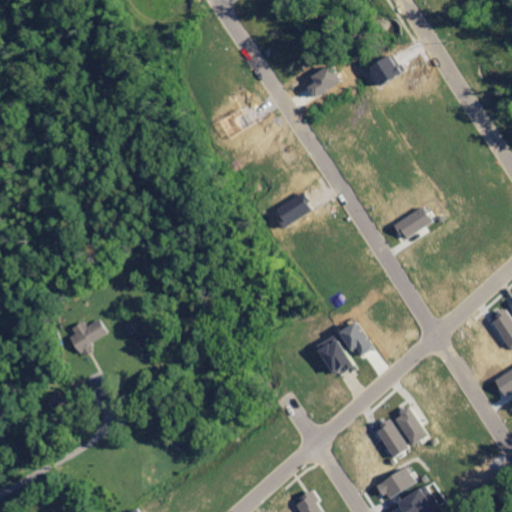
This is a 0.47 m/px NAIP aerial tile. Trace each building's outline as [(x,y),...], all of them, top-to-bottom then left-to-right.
[(309,78),(318,95),(344,81),(336,64),(309,78)] [(435,222),(427,206),(397,221),(405,237),(435,222)] [(511,345),(511,311),(496,318),(510,347),(511,345)] [(112,333),(96,343),(98,347),(95,348),(97,353),(90,357),(88,353),(84,355),(74,338),(80,334),(77,329),(88,322),(91,328),(104,320),(112,333)] [(135,333),(127,325),(132,320),(140,329),(135,333)] [(362,357),(376,347),(359,321),(345,331),(362,357)] [(353,372),(359,369),(343,338),(324,348),(337,373),(350,366),(353,372)] [(511,392),(511,370),(498,379),(508,395),(511,392)] [(8,401),(9,401),(15,409),(3,417),(0,412),(0,395),(3,394),(8,401)] [(15,408),(11,402),(17,398),(21,404),(15,408)] [(431,434),(413,406),(398,415),(416,444),(431,434)] [(411,448),(395,419),(379,428),(396,457),(411,448)] [(48,432),(46,427),(53,423),(56,427),(48,432)] [(381,482),(389,498),(419,482),(411,467),(381,482)] [(424,511),(440,503),(428,484),(401,501),(406,510),(403,511),(424,511)] [(298,501),(304,511),(326,511),(320,502),(323,500),(316,490),(298,501)]
